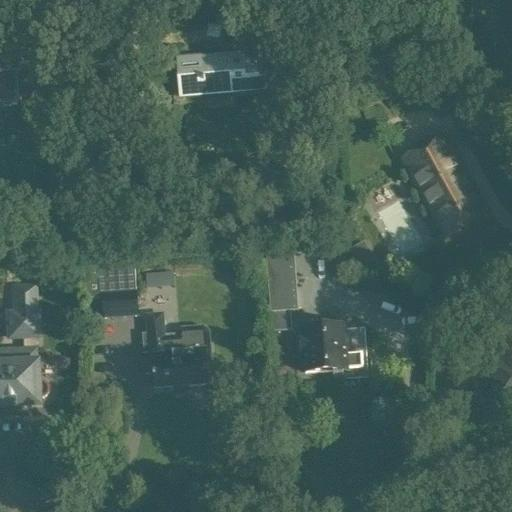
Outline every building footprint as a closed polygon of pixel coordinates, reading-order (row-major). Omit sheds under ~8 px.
[(103,31),(94,33),(97,57),(107,55),(103,31)] [(178,59),(181,95),(234,90),(234,94),(267,91),(264,61),(242,62),(242,54),(178,59)] [(0,111),(1,111),(1,102),(17,101),(16,75),(0,75),(0,111)] [(402,159),(445,237),(487,214),(444,136),(402,159)] [(364,273),(377,265),(364,241),(351,248),(364,273)] [(296,252),(266,254),(273,334),(294,332),(292,313),(301,312),(296,252)] [(86,302),(103,301),(104,319),(138,316),(134,260),(83,264),(86,302)] [(5,288),(8,342),(42,340),(38,286),(5,288)] [(143,343),(145,376),(155,375),(156,391),(173,389),(173,391),(178,395),(185,395),(188,390),(188,388),(209,386),(207,362),(211,361),(209,333),(203,328),(180,330),(174,337),(164,338),(163,319),(158,315),(150,316),(147,320),(148,342),(143,343)] [(301,338),(302,357),(305,357),(306,374),(347,372),(347,370),(363,369),(362,354),(346,355),(344,327),(303,330),(304,338),(301,338)] [(500,363),(493,363),(495,401),(511,400),(511,330),(498,332),(500,363)] [(39,405),(38,400),(43,399),(44,398),(46,397),(47,396),(48,394),(48,392),(49,390),(48,388),(48,387),(47,386),(46,385),(45,384),(44,383),(42,383),(41,383),(38,383),(37,365),(0,366),(0,407),(0,401),(2,401),(6,405),(15,405),(18,401),(20,401),(20,406),(39,405)]
